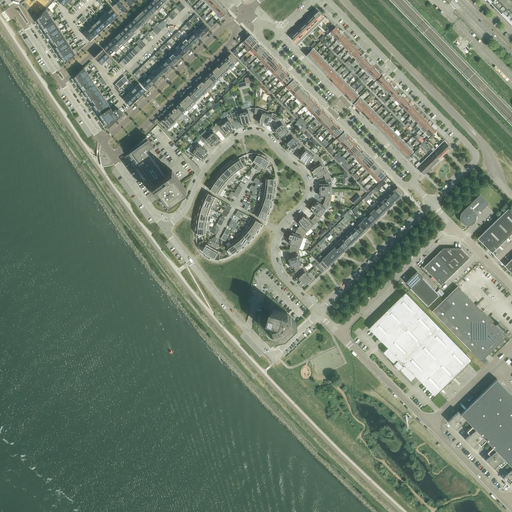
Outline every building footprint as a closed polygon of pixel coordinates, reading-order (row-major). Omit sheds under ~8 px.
[(122,12),(127,8),(119,0),(116,0),(114,3),(115,4),(113,7),(119,14),(122,12)] [(153,0),(151,3),(158,11),(162,7),(155,0),(153,0)] [(213,10),(220,4),(216,0),(209,7),(213,10)] [(511,0),(488,0),(511,24),(511,0)] [(158,11),(151,3),(147,7),(155,15),(155,14),(153,13),(157,10),(158,11)] [(216,15),(224,7),(220,4),(213,10),(216,14),(216,15)] [(114,19),(118,15),(112,7),(107,11),(114,19)] [(151,18),(155,15),(147,7),(143,10),(151,18)] [(220,19),(228,11),(224,7),(216,15),(220,19)] [(47,9),(39,16),(43,21),(53,15),(50,9),(48,11),(47,9)] [(151,18),(143,10),(139,14),(147,22),(151,18)] [(110,22),(114,19),(107,11),(104,15),(103,14),(110,22)] [(325,18),(318,11),(314,15),(321,22),(325,18)] [(103,14),(99,17),(106,26),(110,22),(103,14)] [(147,22),(139,14),(135,18),(141,24),(145,21),(147,22)] [(53,15),(43,21),(46,26),(54,21),(56,19),(54,20),(51,16),(54,15),(53,15)] [(321,22),(314,15),(310,19),(317,26),(321,22)] [(95,22),(102,30),(106,26),(99,17),(98,18),(99,19),(95,22)] [(131,22),(139,30),(138,28),(141,24),(135,18),(131,22)] [(54,21),(46,26),(49,31),(58,25),(60,24),(56,19),(54,21)] [(317,26),(310,19),(306,22),(313,29),(317,26)] [(210,29),(203,21),(199,25),(206,32),(210,29)] [(102,30),(95,22),(92,26),(90,24),(98,33),(102,30)] [(131,22),(127,25),(135,34),(139,30),(131,22)] [(313,29),(306,22),(303,26),(309,33),(313,29)] [(58,25),(49,31),(52,36),(61,30),(58,26),(60,24),(58,25)] [(98,33),(90,24),(86,27),(94,37),(98,33)] [(127,25),(123,29),(130,36),(131,37),(135,34),(127,25)] [(206,32),(199,25),(196,28),(203,36),(206,32)] [(309,33),(303,26),(299,30),(306,37),(309,33)] [(94,37),(86,27),(82,31),(90,41),(94,37)] [(334,36),(339,31),(335,27),(330,32),(334,36)] [(203,36),(196,28),(192,32),(199,39),(203,36)] [(123,29),(119,33),(126,39),(127,41),(131,37),(130,36),(123,29)] [(61,30),(52,36),(55,41),(64,35),(61,30)] [(306,37),(299,30),(295,34),(302,41),(306,37)] [(336,42),(343,35),(339,31),(334,36),(337,40),(336,41),(336,42)] [(199,39),(192,32),(189,35),(196,42),(199,39)] [(122,43),(124,45),(127,41),(126,39),(119,33),(116,37),(122,43)] [(246,46),(254,39),(250,34),(242,42),(246,46)] [(302,41),(295,34),(291,37),(298,45),(302,41)] [(64,35),(55,41),(58,45),(67,40),(64,35)] [(196,42),(189,35),(185,38),(192,46),(196,42)] [(340,45),(347,39),(343,35),(336,42),(340,45)] [(116,37),(112,40),(120,49),(120,48),(124,45),(122,43),(116,37)] [(192,46),(185,38),(185,39),(187,40),(184,43),(182,41),(182,42),(189,49),(192,46)] [(246,46),(244,48),(248,52),(250,50),(258,42),(254,39),(246,46)] [(345,48),(351,43),(347,39),(340,45),(340,46),(342,44),(345,48)] [(67,40),(58,45),(61,50),(70,45),(67,40)] [(112,40),(108,44),(116,52),(120,49),(112,40)] [(189,49),(182,42),(178,45),(186,52),(189,49)] [(254,54),(262,46),(258,42),(250,50),(254,54)] [(347,53),(354,46),(351,43),(345,48),(349,51),(347,53)] [(116,53),(116,52),(108,44),(104,48),(110,55),(114,51),(116,53)] [(70,45),(61,50),(64,55),(73,49),(75,48),(73,49),(70,45)] [(186,52),(178,45),(180,47),(177,50),(175,48),(182,56),(186,52)] [(257,58),(265,50),(262,46),(254,54),(257,58)] [(351,57),(358,50),(354,46),(347,53),(351,57)] [(73,49),(64,55),(68,61),(73,56),(77,52),(75,48),(73,49)] [(182,56),(175,48),(171,52),(179,59),(182,56)] [(310,59),(317,52),(313,48),(306,55),(310,59)] [(107,62),(112,58),(103,49),(99,53),(107,62)] [(261,62),(269,54),(265,50),(257,58),(261,62)] [(355,61),(362,54),(358,50),(351,57),(353,56),(356,59),(355,61)] [(179,59),(171,52),(168,55),(175,62),(179,59)] [(314,63),(321,56),(317,52),(310,59),(314,63)] [(107,62),(99,53),(94,57),(102,64),(106,61),(107,62)] [(238,60),(231,53),(227,57),(235,66),(234,64),(238,60)] [(265,66),(273,58),(269,54),(261,62),(265,66)] [(359,65),(366,58),(362,54),(355,61),(359,65)] [(175,62),(168,55),(169,57),(166,60),(165,58),(164,58),(172,66),(175,62)] [(318,67),(325,60),(321,56),(314,63),(318,67)] [(235,66),(227,57),(223,61),(231,70),(235,66)] [(168,69),(172,66),(164,58),(161,62),(168,69)] [(269,70),(277,62),(273,58),(265,66),(269,70)] [(362,69),(369,62),(366,58),(359,65),(362,69)] [(321,71),(328,64),(325,60),(318,67),(321,71)] [(231,70),(223,61),(219,65),(226,72),(229,68),(231,70)] [(168,69),(161,62),(162,64),(159,67),(158,65),(165,73),(168,69)] [(272,73),(280,66),(277,62),(269,70),(272,73)] [(366,73),(373,66),(369,62),(362,69),(366,73)] [(325,75),(332,68),(328,64),(321,71),(325,75)] [(161,76),(165,73),(158,65),(154,68),(161,76)] [(226,72),(219,65),(215,68),(222,76),(226,72)] [(276,77),(284,70),(280,66),(272,73),(276,77)] [(370,77),(377,70),(373,66),(366,73),(370,77)] [(79,80),(91,73),(90,72),(88,74),(84,67),(76,75),(79,80)] [(161,76),(154,68),(154,69),(156,70),(152,73),(158,79),(161,76)] [(222,76),(215,68),(211,72),(218,79),(222,76)] [(329,78),(336,72),(332,68),(325,75),(329,78)] [(280,81),(288,73),(284,70),(276,77),(280,81)] [(374,81),(381,74),(377,70),(370,77),(374,81)] [(218,79),(211,72),(207,76),(216,85),(216,84),(214,83),(218,79)] [(333,82),(340,76),(336,72),(329,78),(333,82)] [(83,85),(94,77),(91,73),(79,80),(83,85)] [(158,79),(152,73),(149,77),(154,83),(158,79)] [(284,85),(292,78),(288,73),(280,81),(284,85)] [(149,77),(147,75),(143,79),(145,80),(151,86),(154,83),(149,77)] [(379,86),(386,79),(382,75),(375,82),(379,86)] [(216,85),(207,76),(203,80),(212,88),(216,85)] [(336,86),(344,79),(340,76),(333,82),(336,86)] [(86,90),(95,83),(92,79),(94,77),(83,85),(86,90)] [(289,91),(297,83),(293,79),(285,87),(289,91)] [(340,90),(347,83),(344,79),(336,86),(340,90)] [(383,90),(390,83),(386,79),(379,86),(383,90)] [(151,86),(145,80),(142,84),(147,89),(151,86)] [(212,88),(203,80),(199,84),(208,92),(212,88)] [(89,94),(98,88),(95,83),(86,90),(89,94)] [(142,94),(146,90),(139,83),(135,87),(142,94)] [(293,95),(301,87),(297,83),(289,91),(293,95)] [(344,94),(351,87),(347,83),(340,90),(344,94)] [(388,92),(394,87),(390,83),(383,90),(385,89),(388,92)] [(208,92),(199,84),(196,87),(204,96),(208,92)] [(142,94),(135,87),(131,91),(130,89),(129,89),(138,98),(142,94)] [(204,96),(196,87),(192,91),(199,98),(202,95),(204,96)] [(297,99),(305,91),(301,87),(293,95),(297,99)] [(348,98),(355,91),(351,87),(344,94),(348,98)] [(391,98),(397,91),(394,87),(388,92),(392,96),(390,97),(391,98)] [(92,99),(101,93),(98,88),(89,94),(92,99)] [(134,102),(138,98),(129,89),(126,93),(127,95),(134,102)] [(199,98),(192,91),(188,95),(196,103),(195,102),(199,98)] [(300,102),(308,95),(305,91),(297,99),(300,102)] [(352,102),(359,95),(355,91),(348,98),(352,102)] [(394,102),(401,95),(397,91),(391,98),(394,102)] [(101,93),(92,99),(95,104),(105,98),(101,93)] [(134,102),(127,95),(126,93),(125,93),(127,95),(123,98),(130,106),(134,102)] [(196,103),(188,95),(184,99),(192,107),(196,103)] [(304,106),(312,99),(308,95),(300,102),(304,106)] [(398,106),(405,99),(401,95),(394,102),(395,102),(396,100),(399,104),(398,105),(398,106)] [(357,108),(364,101),(360,97),(353,103),(357,108)] [(98,109),(108,102),(105,98),(95,104),(98,109)] [(192,107),(184,99),(180,102),(188,111),(192,107)] [(308,110),(316,102),(312,99),(304,106),(308,110)] [(402,109),(409,103),(405,99),(398,106),(402,109)] [(361,111),(368,105),(364,101),(357,108),(361,111)] [(102,113),(111,107),(108,102),(98,109),(102,113)] [(188,111),(180,102),(176,106),(184,115),(185,115),(183,113),(187,110),(188,111)] [(312,114),(320,106),(316,102),(308,110),(312,114)] [(407,112),(413,107),(409,103),(402,109),(402,110),(403,108),(407,112)] [(111,107),(102,113),(110,126),(123,113),(119,109),(117,109),(114,105),(111,107)] [(365,115),(372,109),(368,105),(361,111),(365,115)] [(184,115),(176,106),(172,110),(181,119),(184,115)] [(316,118),(324,110),(320,106),(312,114),(316,118)] [(409,117),(416,110),(413,107),(407,112),(411,115),(409,117)] [(251,121),(249,114),(252,113),(255,113),(255,108),(250,108),(242,110),(246,124),(250,123),(249,121),(251,121)] [(262,124),(267,111),(259,108),(255,108),(255,113),(258,114),(260,114),(258,121),(260,122),(259,123),(262,124)] [(368,119),(375,112),(372,109),(365,115),(368,119)] [(181,119),(172,110),(168,114),(177,122),(176,121),(179,117),(180,119),(181,119)] [(246,124),(242,110),(234,113),(231,114),(234,119),(236,118),(238,117),(240,124),(243,123),(243,125),(246,124)] [(319,122),(327,114),(324,110),(316,118),(319,122)] [(413,121),(420,114),(416,110),(409,117),(413,121)] [(275,121),(278,116),(275,114),(272,113),(271,115),(267,113),(268,111),(267,111),(262,124),(266,126),(266,124),(268,125),(271,118),(273,119),(275,121)] [(372,123),(379,116),(375,112),(368,119),(372,123)] [(177,122),(168,114),(164,117),(173,126),(177,122)] [(234,127),(230,121),(232,120),(234,119),(231,114),(229,115),(222,120),(231,132),(233,129),(233,128),(234,127)] [(323,126),(331,118),(327,114),(319,122),(323,126)] [(417,125),(424,118),(420,114),(413,121),(415,120),(418,123),(417,125)] [(287,125),(282,119),(278,116),(275,121),(277,122),(279,124),(273,129),(275,131),(273,131),(276,134),(287,125)] [(376,127),(383,120),(379,116),(372,123),(376,127)] [(173,126),(164,117),(160,121),(169,130),(173,126)] [(327,130),(335,122),(331,118),(323,126),(327,130)] [(421,129),(428,122),(424,118),(417,125),(421,129)] [(231,132),(222,120),(223,122),(219,125),(218,123),(215,126),(218,130),(221,128),(225,134),(227,132),(228,134),(231,132)] [(380,131),(387,124),(383,120),(376,127),(380,131)] [(331,134),(339,126),(335,122),(327,130),(331,134)] [(424,133),(431,126),(428,122),(421,129),(424,133)] [(383,135),(391,128),(387,124),(380,131),(383,135)] [(292,132),(290,129),(288,131),(285,127),(287,126),(287,125),(276,134),(278,137),(279,136),(280,138),(286,133),(288,136),(292,132)] [(220,138),(215,133),(218,130),(215,126),(213,127),(211,129),(212,131),(209,134),(207,132),(207,133),(217,143),(220,141),(218,140),(220,138)] [(335,138),(343,130),(339,126),(331,134),(335,138)] [(430,135),(435,130),(431,126),(424,133),(425,133),(426,132),(430,135)] [(387,139),(394,132),(391,128),(383,135),(387,139)] [(340,143),(348,135),(344,131),(336,139),(340,143)] [(287,148),(298,138),(292,132),(288,136),(290,138),(285,143),(286,145),(285,146),(287,148)] [(391,143),(398,136),(394,132),(387,139),(391,143)] [(217,143),(207,133),(201,138),(200,139),(204,143),(205,143),(207,141),(212,146),(214,144),(215,145),(217,143)] [(158,192),(166,204),(186,190),(172,170),(163,176),(145,151),(153,145),(146,135),(129,152),(152,184),(147,188),(153,196),(158,192)] [(344,147),(352,139),(348,135),(340,143),(344,147)] [(395,146),(402,140),(398,136),(391,143),(395,146)] [(300,149),(304,145),(298,138),(287,148),(290,151),(291,150),(292,151),(298,146),(300,149)] [(207,151),(202,146),(204,143),(200,139),(199,140),(194,147),(205,156),(207,153),(206,152),(207,151)] [(347,151),(355,143),(352,139),(344,147),(347,151)] [(399,150),(406,143),(402,140),(395,146),(399,150)] [(451,147),(444,140),(440,144),(447,151),(451,147)] [(351,155),(359,147),(355,143),(347,151),(351,155)] [(402,154),(409,147),(406,143),(399,150),(402,154)] [(447,151),(440,144),(436,148),(443,155),(447,151)] [(302,161),(311,150),(304,145),(300,149),(303,151),(298,157),(300,158),(299,159),(302,161)] [(205,156),(194,147),(188,154),(192,157),(193,157),(195,155),(200,159),(201,158),(203,159),(205,156)] [(355,159),(363,151),(359,147),(351,155),(355,159)] [(406,158),(413,151),(409,147),(402,154),(406,158)] [(443,155),(436,148),(432,152),(439,159),(443,155)] [(319,157),(317,155),(311,150),(302,161),(305,163),(306,162),(307,164),(312,158),(314,160),(315,161),(319,157)] [(359,162),(367,155),(363,151),(355,159),(359,162)] [(439,159),(432,152),(428,156),(435,163),(439,159)] [(256,170),(264,156),(265,155),(262,154),(260,154),(258,153),(257,153),(256,153),(255,153),(253,153),(252,153),(253,161),(256,163),(253,168),(256,170)] [(272,163),(271,161),(270,160),(269,159),(268,158),(267,157),(265,155),(264,156),(256,170),(259,171),(262,167),(265,169),(273,165),(273,164),(272,163)] [(362,166),(370,159),(367,155),(359,162),(362,166)] [(435,163),(428,156),(424,159),(431,166),(435,163)] [(325,166),(321,159),(319,157),(315,161),(316,162),(318,165),(312,168),(313,170),(312,171),(313,174),(325,166)] [(244,166),(238,158),(235,160),(233,162),(240,172),(242,171),(241,168),(244,166)] [(366,170),(374,162),(370,159),(362,166),(366,170)] [(431,166),(424,159),(421,163),(427,170),(431,166)] [(233,162),(229,165),(229,164),(227,166),(236,176),(237,175),(236,172),(238,170),(240,172),(233,162)] [(370,174),(378,166),(374,162),(366,170),(370,174)] [(427,170),(421,163),(416,167),(423,174),(427,170)] [(227,166),(224,169),(222,171),(231,180),(236,176),(227,166)] [(330,174),(325,166),(313,174),(315,177),(316,176),(318,178),(324,174),(325,177),(326,179),(331,178),(330,174)] [(374,178),(382,170),(378,166),(370,174),(374,178)] [(378,182),(386,174),(382,170),(374,178),(378,182)] [(222,171),(219,175),(219,174),(217,176),(217,177),(227,185),(231,180),(222,171)] [(217,177),(214,180),(212,182),(213,183),(213,182),(223,190),(227,185),(217,177)] [(332,190),(332,181),(331,178),(326,179),(326,181),(326,184),(319,184),(319,186),(318,186),(317,189),(332,190)] [(223,190),(213,182),(213,183),(210,186),(209,188),(220,195),(223,190)] [(275,190),(275,186),(263,185),(262,191),(274,193),(275,193),(275,191),(275,190)] [(404,193),(396,185),(392,189),(400,197),(404,193)] [(330,202),(331,198),(332,190),(317,189),(317,193),(319,193),(319,195),(326,195),(326,198),(325,200),(330,202)] [(400,197),(392,189),(388,193),(396,201),(400,197)] [(273,198),(274,193),(262,191),(261,197),(273,200),(274,198),(273,198)] [(218,198),(207,192),(205,194),(206,195),(204,199),(215,204),(218,198)] [(396,201),(388,193),(384,197),(392,205),(396,201)] [(474,211),(477,208),(481,211),(489,203),(479,194),(462,211),(461,212),(461,213),(460,214),(460,215),(460,216),(460,217),(460,218),(460,219),(460,220),(461,221),(462,222),(463,223),(463,224),(464,224),(465,225),(466,225),(467,225),(468,225),(469,225),(470,225),(471,224),(472,224),(473,223),(474,222),(475,222),(475,221),(476,220),(476,219),(476,218),(476,217),(475,216),(476,216),(476,215),(476,214),(475,213),(475,212),(474,211)] [(352,201),(355,204),(361,198),(358,195),(352,201)] [(271,205),(273,200),(261,197),(259,203),(271,207),(272,205),(271,205)] [(392,205),(384,197),(380,200),(388,208),(392,205)] [(215,204),(204,199),(203,198),(202,201),(203,201),(201,205),(213,210),(210,209),(211,205),(214,206),(215,204)] [(324,213),(329,206),(330,202),(325,200),(324,203),(323,205),(317,201),(315,203),(314,202),(312,205),(324,213)] [(388,208),(380,200),(376,204),(384,212),(388,208)] [(269,211),(271,207),(259,203),(256,208),(268,214),(269,211)] [(384,212),(376,204),(378,206),(374,209),(380,216),(384,212)] [(211,216),(213,210),(201,205),(200,205),(200,208),(199,212),(211,216)] [(324,213),(312,205),(310,208),(312,209),(310,210),(316,214),(314,217),(318,221),(319,220),(324,213)] [(266,218),(268,214),(256,208),(253,214),(265,221),(266,218)] [(511,212),(508,208),(500,216),(511,227),(511,212)] [(380,216),(374,209),(370,213),(376,220),(380,216)] [(210,222),(211,216),(199,212),(198,212),(198,215),(197,219),(210,222)] [(376,220),(370,213),(366,217),(373,223),(376,220)] [(317,222),(318,221),(314,217),(313,218),(311,220),(306,215),(305,217),(304,216),(301,218),(311,228),(317,222)] [(511,232),(511,227),(500,216),(493,223),(507,238),(511,232)] [(263,224),(252,217),(248,223),(259,230),(261,226),(263,224)] [(373,223),(366,217),(363,220),(361,219),(369,227),(373,223)] [(311,228),(301,218),(299,220),(300,222),(298,223),(301,226),(299,228),(297,229),(305,234),(311,228)] [(209,228),(210,222),(197,219),(196,222),(197,222),(196,226),(196,227),(209,228)] [(369,227),(361,219),(357,223),(365,231),(369,227)] [(259,230),(248,223),(247,225),(249,227),(247,229),(245,228),(244,228),(254,236),(257,232),(259,230)] [(365,231),(357,223),(353,227),(361,235),(365,231)] [(507,238),(493,223),(485,230),(499,245),(507,238)] [(361,235),(353,227),(349,230),(357,238),(361,235)] [(254,236),(244,228),(243,229),(245,231),(243,234),(241,232),(240,232),(249,241),(250,241),(253,238),(255,236),(254,236)] [(302,242),(305,234),(297,229),(296,231),(295,234),(292,232),(291,234),(290,234),(289,237),(302,242)] [(357,238),(349,230),(345,234),(353,242),(357,238)] [(499,245),(485,230),(478,238),(492,252),(499,245)] [(249,241),(240,232),(236,237),(244,246),(248,243),(250,241),(249,241)] [(353,242),(345,234),(342,238),(349,246),(353,242)] [(244,246),(236,237),(231,240),(239,251),(239,250),(242,248),(245,246),(244,246)] [(299,250),(302,242),(289,237),(287,240),(289,241),(288,243),(291,244),(290,247),(290,250),(299,250)] [(349,246),(342,238),(338,242),(345,250),(349,246)] [(204,256),(207,257),(215,243),(210,239),(207,244),(206,244),(198,248),(199,249),(200,250),(200,251),(201,252),(202,253),(203,254),(205,255),(204,256)] [(239,251),(231,240),(229,242),(231,244),(227,246),(232,255),(236,252),(237,252),(239,251),(239,250),(239,251)] [(345,250),(338,242),(334,245),(342,254),(345,250)] [(219,260),(219,251),(215,249),(218,244),(215,243),(207,257),(209,259),(210,258),(211,259),(212,259),(214,259),(215,259),(216,260),(217,260),(218,260),(219,260)] [(342,254),(334,245),(333,246),(335,247),(331,251),(338,257),(342,254)] [(455,254),(450,248),(443,248),(441,250),(449,259),(455,254)] [(470,257),(461,248),(455,254),(464,263),(470,257)] [(301,258),(299,250),(290,250),(290,253),(291,255),(287,256),(288,258),(287,259),(288,262),(301,258)] [(432,276),(438,270),(444,265),(449,259),(441,250),(423,267),(432,276)] [(338,257),(331,251),(327,254),(334,261),(338,257)] [(334,261),(327,254),(324,258),(322,256),(322,257),(330,265),(334,261)] [(464,263),(455,254),(449,259),(458,268),(464,263)] [(330,265),(322,257),(318,261),(326,269),(330,265)] [(304,266),(303,263),(301,264),(299,259),(301,258),(288,262),(288,265),(290,265),(290,267),(294,266),(295,269),(296,271),(304,266)] [(458,268),(449,259),(444,265),(452,274),(458,268)] [(452,274),(444,265),(438,270),(447,280),(452,274)] [(299,282),(309,272),(308,274),(304,270),(306,269),(304,266),(296,271),(297,273),(299,275),(296,277),(298,279),(297,280),(299,282)] [(439,295),(422,277),(423,277),(417,270),(405,282),(411,288),(410,288),(428,306),(439,295)] [(447,280),(438,270),(432,276),(441,285),(447,280)] [(309,285),(316,279),(309,272),(299,282),(302,285),(303,284),(304,285),(307,283),(309,285)] [(506,336),(457,286),(432,311),(481,361),(506,336)] [(471,360),(406,293),(405,292),(368,328),(388,347),(383,352),(394,363),(393,364),(399,370),(400,369),(411,380),(415,376),(435,396),(471,360)] [(265,319),(270,321),(277,323),(277,324),(268,326),(271,338),(285,334),(297,323),(287,312),(273,309),(268,307),(265,319)] [(511,394),(497,379),(461,414),(466,419),(473,426),(486,440),(493,447),(507,461),(511,466),(511,394)] [(457,428),(466,419),(461,414),(461,413),(458,411),(448,421),(456,429),(457,428)] [(486,440),(473,426),(467,431),(470,434),(466,439),(473,447),(478,442),(481,446),(486,440)] [(507,461),(493,447),(487,452),(491,456),(486,460),(494,468),(498,464),(501,467),(507,461)]
